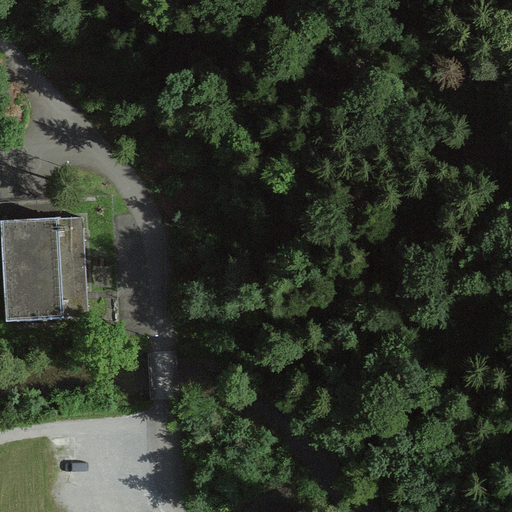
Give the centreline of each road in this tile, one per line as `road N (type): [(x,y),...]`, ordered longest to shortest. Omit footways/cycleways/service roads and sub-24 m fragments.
road 1 (unclassified): [(187,511),(164,419),(154,253),(138,200),(0,41)]
road 2 (track): [(0,437),(164,419)]
road 3 (track): [(438,107),(379,75),(332,0)]
